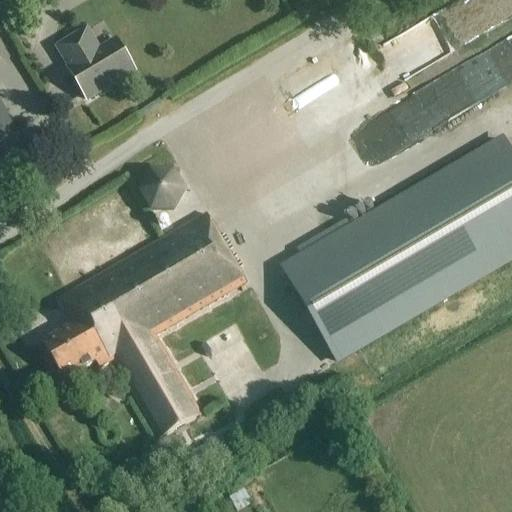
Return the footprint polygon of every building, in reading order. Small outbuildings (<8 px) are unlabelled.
[(86,101),(90,99),(134,73),(116,42),(99,52),(87,31),(81,35),(61,46),(57,49),(69,70),(68,71),(86,101)] [(0,199),(11,193),(2,177),(0,178),(0,155),(21,142),(0,106),(0,199)] [(304,148),(235,187),(245,205),(227,215),(240,238),(369,165),(355,140),(313,164),(304,148)] [(511,264),(511,156),(503,141),(351,230),(346,221),(299,248),(304,257),(283,270),(339,365),(511,264)] [(175,215),(187,195),(175,175),(151,174),(139,194),(152,215),(175,215)] [(44,343),(65,381),(96,363),(99,368),(115,360),(159,439),(200,416),(155,336),(246,285),(208,217),(60,299),(75,326),(44,343)]
